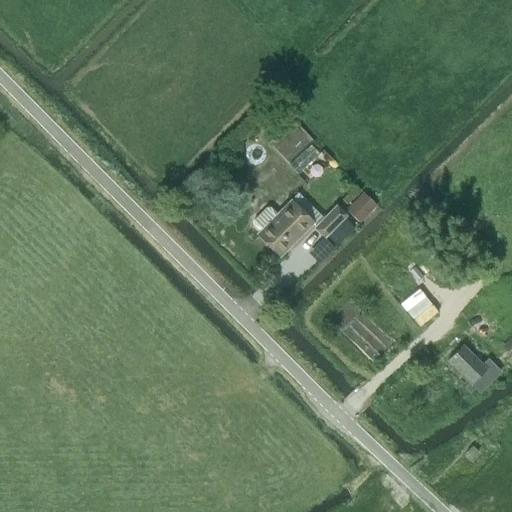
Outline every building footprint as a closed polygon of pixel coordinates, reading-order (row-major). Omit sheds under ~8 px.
[(346,209),(359,223),(375,207),(362,194),(346,209)] [(279,257),(312,224),(290,201),(276,214),(270,208),(266,208),(252,221),(252,225),(259,232),(257,234),(279,257)] [(315,227),(325,237),(345,217),(335,207),(315,227)] [(509,338),(501,330),(497,333),(491,326),(480,336),(495,351),(509,338)] [(511,336),(501,347),(511,357),(511,336)] [(480,392),(499,372),(488,360),(482,366),(462,347),(448,361),(471,383),(466,388),(470,392),(475,387),(480,392)]
